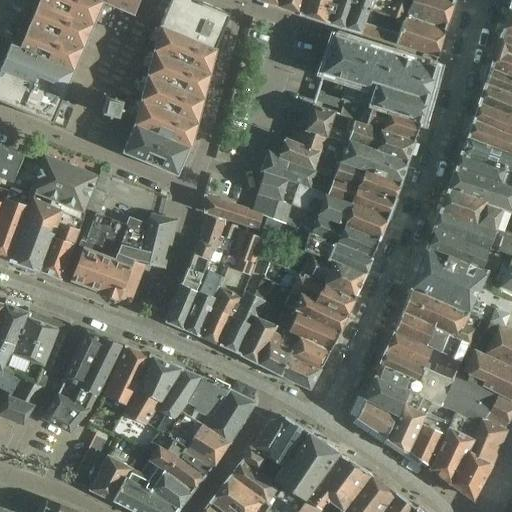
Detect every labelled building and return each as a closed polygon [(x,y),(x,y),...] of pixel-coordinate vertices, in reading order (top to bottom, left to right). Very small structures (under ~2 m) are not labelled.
[(0,0),(0,39),(10,44),(0,67),(0,101),(122,153),(177,177),(190,147),(215,49),(230,14),(197,0),(0,0)] [(279,0),(277,7),(299,14),(302,0),(279,0)] [(302,0),(299,14),(329,23),(334,0),(302,0)] [(334,0),(329,23),(345,28),(353,0),(334,0)] [(367,7),(388,14),(393,0),(353,0),(345,28),(360,32),(367,7)] [(405,20),(406,17),(412,0),(393,0),(388,14),(405,20)] [(412,0),(406,17),(445,30),(453,0),(412,0)] [(445,30),(406,17),(405,20),(388,14),(367,7),(360,32),(437,57),(445,30)] [(511,8),(509,7),(502,32),(511,36),(511,8)] [(501,34),(490,68),(511,76),(511,36),(502,32),(501,33),(501,34)] [(348,102),(347,103),(368,110),(369,106),(419,120),(434,68),(335,37),(323,73),(347,81),(340,100),(316,92),(314,101),(341,110),(344,101),(348,102)] [(488,73),(484,84),(511,93),(511,76),(490,68),(488,73)] [(482,90),(478,104),(511,117),(511,93),(484,84),(482,90)] [(347,118),(351,119),(354,120),(353,123),(413,141),(420,120),(419,120),(369,106),(368,110),(347,103),(343,116),(348,118),(347,118)] [(511,117),(478,104),(473,120),(511,135),(511,117)] [(305,129),(340,141),(343,134),(346,135),(351,119),(347,118),(343,131),(330,127),(335,112),(312,106),(305,129)] [(343,134),(340,141),(347,143),(348,141),(407,162),(413,141),(353,123),(354,120),(351,119),(346,135),(343,134)] [(511,135),(473,120),(467,137),(511,154),(511,135)] [(320,153),(339,160),(400,184),(407,162),(348,141),(347,143),(340,141),(305,129),(303,134),(295,131),(292,141),(320,153)] [(461,152),(456,166),(511,186),(511,154),(467,137),(461,152)] [(314,169),(316,163),(320,153),(292,141),(284,138),(278,154),(314,169)] [(0,178),(13,183),(23,155),(0,146),(0,178)] [(260,171),(263,172),(306,189),(314,169),(278,154),(268,151),(260,171)] [(98,176),(43,154),(27,198),(32,200),(34,195),(61,206),(59,211),(82,220),(85,212),(84,212),(87,205),(93,189),(98,176)] [(316,163),(314,169),(333,177),(392,203),(400,184),(339,160),(335,171),(316,163)] [(455,169),(447,192),(497,209),(498,208),(507,211),(511,212),(511,186),(456,166),(455,169)] [(324,196),(306,189),(263,172),(257,194),(258,194),(290,206),(306,212),(378,240),(386,220),(324,196)] [(333,177),(324,196),(386,220),(392,203),(333,177)] [(0,256),(9,260),(32,200),(27,198),(0,188),(0,256)] [(105,193),(93,189),(87,205),(98,210),(105,193)] [(447,192),(439,212),(499,233),(507,211),(498,208),(497,209),(447,192)] [(378,240),(306,212),(300,227),(286,220),(290,206),(258,194),(253,211),(261,215),(267,217),(263,227),(306,244),(309,236),(370,260),(378,240)] [(261,215),(253,211),(247,210),(247,209),(205,195),(205,212),(257,229),(261,215)] [(59,211),(32,200),(9,260),(38,270),(59,211)] [(82,220),(59,211),(38,270),(60,279),(82,220)] [(502,237),(496,252),(497,252),(511,257),(511,212),(507,211),(499,233),(498,236),(502,237)] [(439,212),(433,229),(496,252),(502,237),(498,236),(499,233),(439,212)] [(95,213),(83,246),(107,256),(109,251),(144,264),(164,269),(176,221),(150,215),(146,232),(95,213)] [(198,241),(228,254),(236,228),(237,226),(205,216),(198,241)] [(234,252),(242,231),(236,228),(228,254),(241,260),(236,271),(225,266),(200,336),(218,344),(242,290),(254,261),(243,257),(244,255),(234,252)] [(433,229),(410,289),(467,314),(468,313),(484,276),(496,281),(502,283),(500,286),(511,290),(511,257),(497,252),(496,252),(433,229)] [(262,239),(242,231),(234,252),(244,255),(243,257),(254,261),(256,255),(257,256),(262,239)] [(309,236),(306,244),(303,250),(309,253),(364,274),(370,260),(309,236)] [(241,260),(228,254),(198,241),(193,253),(208,260),(182,328),(200,336),(225,266),(236,271),(241,260)] [(109,251),(107,256),(83,247),(70,280),(101,292),(100,295),(118,301),(118,299),(129,303),(144,264),(109,251)] [(208,260),(193,253),(177,294),(166,321),(182,328),(208,260)] [(364,274),(309,253),(301,271),(354,296),(364,274)] [(301,271),(290,293),(346,316),(354,296),(301,271)] [(239,354),(256,316),(272,283),(262,278),(254,296),(242,290),(218,344),(239,354)] [(405,303),(401,312),(434,326),(434,328),(466,344),(467,344),(473,332),(478,319),(467,314),(410,289),(409,293),(405,303)] [(346,316),(290,293),(284,308),(339,331),(346,316)] [(16,397),(26,380),(5,365),(10,352),(12,353),(26,316),(28,313),(4,305),(0,317),(0,387),(6,391),(16,397)] [(284,308),(275,325),(299,337),(329,350),(339,331),(284,308)] [(495,309),(490,321),(505,327),(510,315),(495,309)] [(400,315),(394,331),(432,349),(442,353),(458,360),(466,344),(434,328),(434,326),(401,312),(400,315)] [(5,365),(26,380),(44,387),(65,332),(57,330),(58,329),(26,316),(12,353),(10,352),(5,365)] [(258,364),(275,325),(256,316),(239,354),(258,364)] [(490,333),(480,353),(511,368),(511,332),(504,329),(494,324),(489,322),(489,323),(485,330),(490,333)] [(280,374),(289,357),(299,337),(275,325),(258,364),(280,374)] [(392,334),(384,353),(422,369),(423,366),(428,357),(432,349),(394,331),(392,334)] [(87,332),(58,392),(71,399),(104,338),(87,332)] [(473,332),(467,344),(475,348),(481,336),(473,332)] [(329,350),(299,337),(289,357),(318,371),(329,350)] [(104,338),(71,399),(63,415),(48,407),(42,417),(69,432),(89,409),(121,345),(104,338)] [(87,423),(98,429),(110,435),(150,356),(125,346),(96,409),(87,423)] [(384,353),(379,364),(419,382),(417,387),(414,395),(417,396),(431,403),(439,406),(439,404),(454,371),(456,367),(458,360),(442,353),(432,349),(428,357),(423,366),(422,369),(384,353)] [(474,350),(464,370),(471,373),(468,379),(481,386),(511,400),(511,368),(480,353),(474,350)] [(152,442),(158,430),(145,422),(181,369),(150,356),(110,435),(117,438),(118,435),(142,448),(145,450),(151,442),(152,442)] [(318,371),(289,357),(280,374),(309,388),(318,371)] [(374,376),(373,377),(386,383),(414,395),(417,387),(419,382),(379,364),(378,367),(374,376)] [(165,435),(170,426),(202,377),(181,369),(145,422),(158,430),(165,435)] [(454,371),(439,404),(454,411),(457,405),(504,429),(511,412),(511,400),(481,386),(468,379),(454,371)] [(202,377),(170,426),(172,427),(193,435),(198,424),(228,442),(254,403),(202,377)] [(364,398),(363,402),(385,411),(395,416),(399,407),(400,404),(425,415),(428,407),(431,403),(417,396),(414,395),(386,383),(373,377),(364,398)] [(44,387),(26,380),(16,397),(6,391),(0,407),(0,415),(22,424),(43,388),(44,387)] [(63,415),(71,399),(58,392),(57,394),(48,407),(63,415)] [(363,402),(356,418),(406,451),(421,421),(425,415),(400,404),(399,407),(395,416),(385,411),(363,402)] [(421,421),(406,451),(429,468),(447,428),(447,426),(454,411),(439,404),(439,406),(431,403),(428,407),(425,415),(421,421)] [(454,411),(447,426),(474,439),(472,444),(468,451),(492,464),(495,457),(506,430),(504,429),(457,405),(454,411)] [(273,487),(275,488),(278,483),(273,480),(307,433),(283,417),(270,420),(241,460),(271,478),(268,482),(274,487),(273,487)] [(172,427),(170,426),(165,435),(158,430),(152,442),(167,452),(174,441),(213,464),(228,442),(198,424),(193,435),(172,427)] [(447,428),(429,468),(451,483),(468,451),(472,444),(474,439),(447,426),(447,428)] [(98,429),(90,445),(102,451),(110,435),(98,429)] [(278,483),(275,488),(266,502),(269,504),(273,499),(280,504),(282,501),(290,490),(304,499),(331,449),(307,433),(273,480),(278,483)] [(126,478),(177,509),(192,490),(149,460),(140,473),(131,469),(142,448),(118,435),(117,438),(89,489),(112,501),(126,478)] [(174,441),(167,452),(204,475),(213,464),(174,441)] [(145,453),(152,442),(151,442),(145,450),(142,448),(131,469),(140,473),(149,460),(151,457),(145,453)] [(204,475),(167,452),(152,442),(145,453),(151,457),(149,460),(192,490),(204,475)] [(331,449),(304,499),(295,511),(319,511),(321,510),(320,509),(327,499),(340,509),(352,494),(370,473),(331,449)] [(468,451),(451,483),(474,499),(492,464),(468,451)] [(266,502),(275,488),(273,487),(274,487),(268,482),(271,478),(241,460),(229,477),(266,502)] [(352,494),(340,509),(341,509),(339,511),(379,511),(395,493),(370,473),(352,494)] [(264,511),(269,504),(266,502),(229,477),(211,501),(227,511),(264,511)] [(126,478),(112,501),(134,511),(174,511),(177,509),(126,478)] [(412,511),(415,508),(395,493),(379,511),(412,511)] [(79,511),(60,504),(59,507),(45,501),(39,504),(35,511),(79,511)] [(227,511),(211,501),(202,511),(227,511)]
